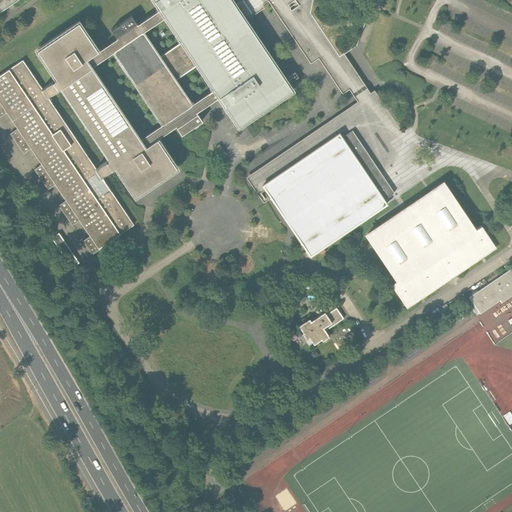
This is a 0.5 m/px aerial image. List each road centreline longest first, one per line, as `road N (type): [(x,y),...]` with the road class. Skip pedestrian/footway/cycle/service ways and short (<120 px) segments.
road 1 (primary): [(140,511),(47,347),(0,282)]
road 2 (primary): [(0,292),(120,511)]
